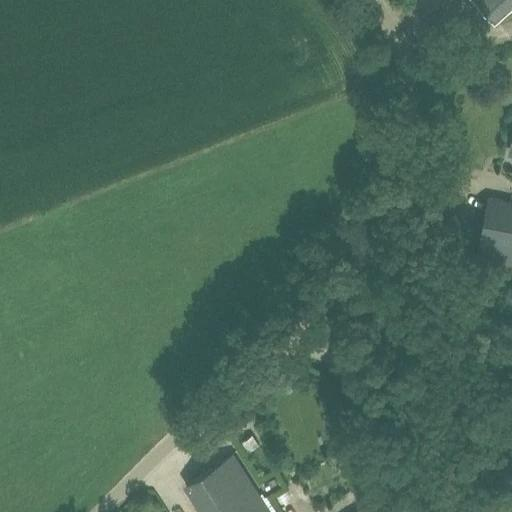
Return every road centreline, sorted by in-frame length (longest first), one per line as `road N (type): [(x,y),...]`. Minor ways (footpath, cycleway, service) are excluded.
road 1 (unclassified): [(339,285),(401,194),(411,156),(403,53),(373,0)]
road 2 (unclassified): [(103,511),(266,353)]
road 3 (unclassified): [(373,511),(339,366)]
